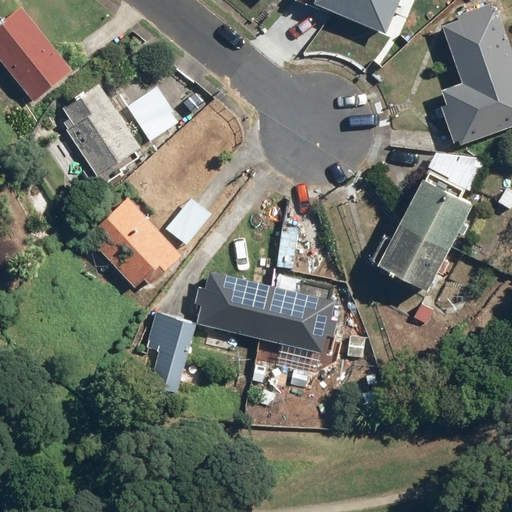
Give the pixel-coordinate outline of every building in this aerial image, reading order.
[(17,0),(16,0),(0,12),(0,65),(32,106),(74,74),(17,0)] [(402,0),(313,0),(310,7),(386,38),(402,0)] [(511,126),(511,61),(496,14),(440,33),(458,85),(436,92),(442,107),(437,109),(449,144),(454,143),(455,146),(511,126)] [(94,85),(44,116),(57,137),(52,140),(81,185),(136,151),(135,149),(176,123),(169,114),(172,112),(155,88),(113,114),(94,85)] [(419,295),(469,204),(455,196),(457,192),(423,173),(420,178),(417,176),(368,268),(419,295)] [(177,258),(175,256),(209,216),(189,199),(157,237),(122,199),(82,236),(137,294),(177,258)] [(296,227),(278,226),(274,270),(293,272),(296,227)] [(295,294),(205,273),(201,288),(197,287),(192,305),(197,306),(192,325),(281,346),(279,355),(315,364),(333,288),(298,280),(295,294)] [(190,321),(154,313),(138,391),(174,398),(190,321)]
